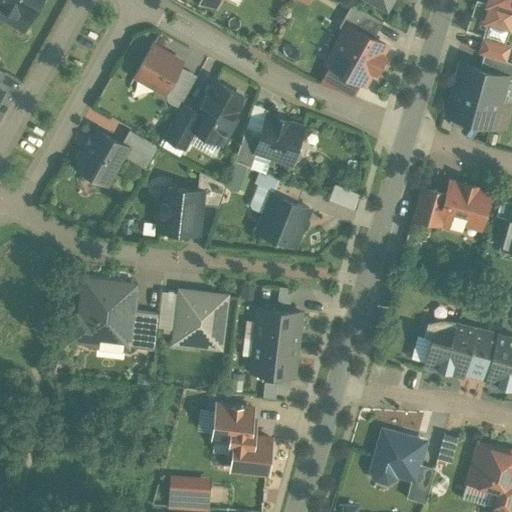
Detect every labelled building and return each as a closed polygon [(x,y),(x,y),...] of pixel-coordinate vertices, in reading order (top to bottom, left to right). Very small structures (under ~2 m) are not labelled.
[(0,0),(0,2),(0,3),(0,16),(22,29),(36,4),(41,2),(42,0),(0,0)] [(511,0),(489,0),(488,3),(511,11),(511,0)] [(383,19),(352,2),(339,25),(345,28),(349,22),(374,36),(383,19)] [(374,36),(349,22),(345,28),(327,60),(365,81),(373,67),(376,69),(384,55),(380,53),(386,43),(374,36)] [(152,44),(136,73),(165,89),(180,64),(182,60),(152,44)] [(510,60),(484,53),(480,67),(506,74),(510,60)] [(480,67),(466,63),(460,66),(455,85),(499,97),(506,74),(480,67)] [(180,64),(165,89),(168,98),(179,105),(197,73),(180,64)] [(243,95),(215,79),(197,110),(191,122),(197,126),(223,140),(236,118),(234,111),(243,95)] [(499,97),(455,85),(448,112),(492,124),(499,97)] [(182,101),(164,133),(186,145),(197,126),(191,122),(197,110),(182,101)] [(303,125),(267,113),(261,130),(255,147),(256,148),(291,159),(298,156),(301,148),(297,141),(303,125)] [(165,129),(154,123),(149,124),(143,135),(157,142),(165,129)] [(246,124),(235,158),(251,164),(256,148),(255,147),(261,130),(246,124)] [(143,135),(130,127),(122,141),(127,145),(122,153),(146,167),(159,144),(157,142),(143,135)] [(122,141),(98,128),(78,164),(107,180),(122,153),(127,145),(122,141)] [(227,182),(200,167),(197,188),(202,189),(201,202),(219,204),(227,182)] [(461,180),(448,175),(444,188),(437,217),(442,219),(450,221),(449,225),(462,229),(463,224),(481,228),(492,187),(479,185),(479,182),(461,177),(461,180)] [(302,186),(278,176),(272,191),(297,200),(302,186)] [(444,188),(421,181),(416,201),(413,215),(421,218),(440,224),(442,219),(437,217),(444,188)] [(197,188),(176,186),(175,194),(162,192),(162,195),(158,198),(157,212),(160,216),(158,227),(197,231),(201,202),(202,189),(197,188)] [(297,200),(272,191),(257,227),(294,243),(309,206),(297,200)] [(511,201),(501,198),(496,213),(507,216),(500,242),(511,245),(511,201)] [(134,284),(85,278),(81,315),(75,314),(72,337),(126,344),(127,338),(128,338),(132,308),(134,284)] [(181,291),(162,289),(158,326),(177,328),(178,327),(181,291)] [(226,295),(181,289),(181,291),(178,327),(190,329),(189,341),(220,344),(226,295)] [(159,311),(132,308),(128,338),(127,338),(126,344),(155,347),(159,311)] [(256,310),(253,337),(295,342),(298,314),(256,310)] [(447,318),(441,318),(434,319),(430,321),(427,320),(423,334),(431,337),(432,334),(451,340),(457,320),(447,318)] [(495,338),(476,333),(477,329),(459,324),(460,320),(457,320),(451,340),(432,334),(431,337),(424,363),(464,373),(464,372),(485,378),(484,379),(511,386),(511,338),(496,334),(495,338)] [(295,342),(253,337),(249,367),(292,372),(295,342)] [(252,406),(218,402),(213,437),(231,439),(230,451),(234,451),(232,467),(267,471),(271,437),(253,435),(255,418),(251,418),(252,406)] [(424,440),(384,429),(372,469),(376,476),(387,479),(394,475),(395,471),(412,476),(414,477),(418,462),(424,440)] [(511,474),(511,450),(480,442),(470,477),(472,482),(499,489),(507,491),(510,483),(511,474)] [(418,462),(414,477),(412,476),(407,496),(425,501),(435,467),(418,462)] [(170,504),(206,506),(207,485),(171,483),(170,504)] [(511,511),(511,483),(510,483),(507,491),(499,489),(492,511),(511,511)]
